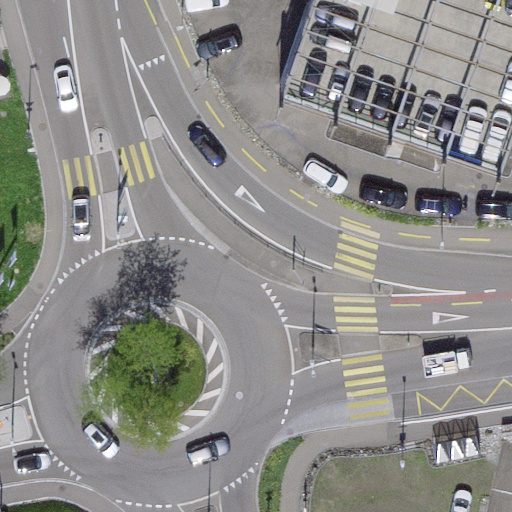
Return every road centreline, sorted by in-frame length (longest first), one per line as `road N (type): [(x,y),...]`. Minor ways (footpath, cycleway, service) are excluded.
road 1 (primary): [(511,281),(360,251),(263,208),(220,170),(92,0)]
road 2 (primary): [(511,311),(358,317),(245,303)]
road 3 (primary): [(265,397),(511,338)]
road 4 (primary): [(197,270),(87,69)]
road 5 (primary): [(87,69),(95,290)]
